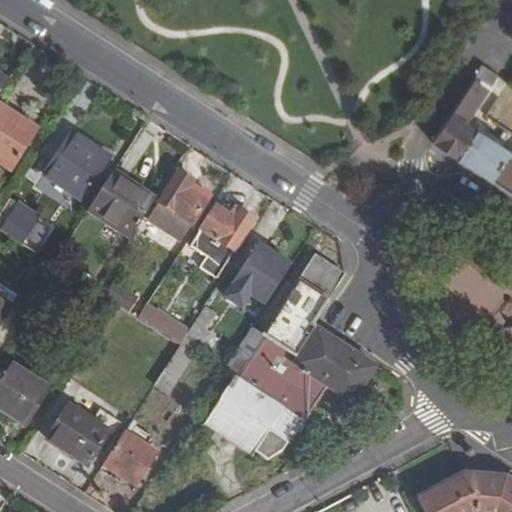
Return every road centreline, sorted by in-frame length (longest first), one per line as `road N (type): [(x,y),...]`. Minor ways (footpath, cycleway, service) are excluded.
road 1 (residential): [(382,237),(8,0)]
road 2 (residential): [(264,511),(471,404)]
road 3 (residential): [(382,237),(368,294),(396,345),(471,404)]
road 4 (residential): [(511,221),(459,205),(422,213),(382,237)]
